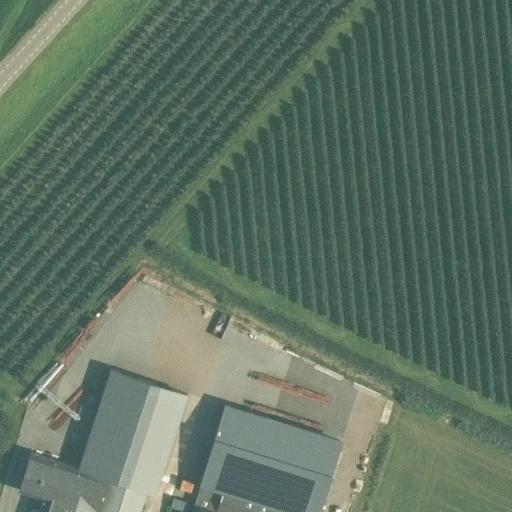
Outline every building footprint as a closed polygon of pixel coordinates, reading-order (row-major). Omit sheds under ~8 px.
[(110,368),(78,467),(107,476),(95,511),(138,511),(146,490),(159,478),(187,393),(110,368)] [(258,411),(279,421),(284,409),(263,400),(258,411)] [(225,407),(201,483),(295,511),(317,511),(339,442),(225,407)] [(30,452),(18,490),(52,501),(48,511),(95,511),(107,476),(78,467),(30,452)] [(191,511),(295,511),(201,483),(191,511)]
